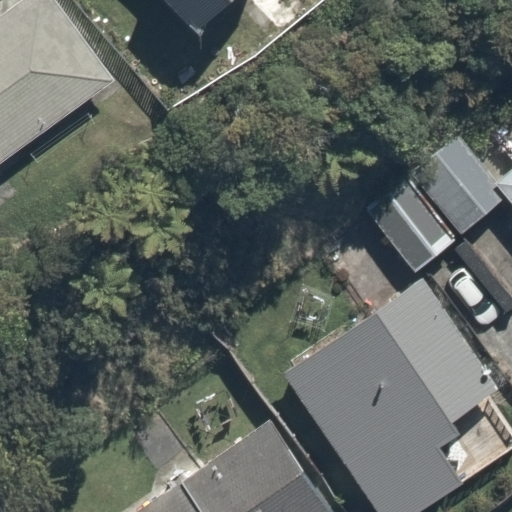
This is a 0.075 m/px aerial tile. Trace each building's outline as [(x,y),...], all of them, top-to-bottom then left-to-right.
[(0,0),(0,163),(119,77),(63,0),(0,0)] [(240,0),(186,0),(212,27),(240,0)] [(407,160),(465,231),(504,200),(445,129),(407,160)] [(465,231),(407,160),(357,201),(415,272),(465,231)] [(511,165),(496,179),(511,197),(511,165)] [(425,276),(286,369),(381,511),(417,511),(485,467),(457,425),(504,394),(425,276)] [(341,511),(283,416),(124,511),(341,511)]
